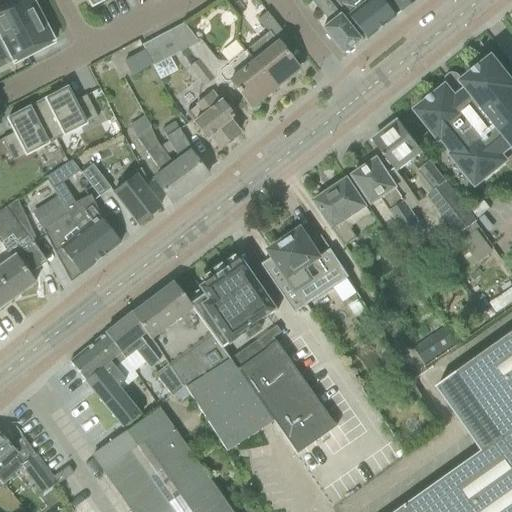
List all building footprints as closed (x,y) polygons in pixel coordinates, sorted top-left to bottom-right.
[(22,0),(0,11),(0,40),(41,19),(30,0),(22,0)] [(326,0),(322,0),(318,3),(315,0),(309,0),(328,24),(321,29),(342,54),(343,53),(349,54),(353,51),(353,45),(359,41),(326,0)] [(361,0),(333,0),(366,40),(394,18),(379,0),(367,0),(364,3),(361,0)] [(415,0),(389,0),(400,13),(416,0),(415,0)] [(267,33),(244,52),(274,89),(298,70),(278,44),(286,38),(266,13),(257,20),(267,33)] [(41,19),(0,40),(0,48),(8,64),(52,41),(41,19)] [(244,52),(223,69),(184,26),(169,33),(179,54),(186,50),(196,63),(197,62),(211,79),(216,84),(219,82),(226,83),(228,81),(229,83),(228,90),(235,91),(249,109),(274,89),(244,52)] [(166,60),(179,54),(169,33),(157,40),(158,42),(157,43),(166,60)] [(157,43),(158,42),(157,40),(142,47),(144,52),(152,67),(166,60),(157,43)] [(130,78),(152,67),(144,52),(122,63),(130,78)] [(511,82),(493,58),(462,83),(464,85),(452,95),(446,87),(415,111),(440,142),(442,140),(453,154),(451,156),(475,186),(505,162),(508,166),(511,162),(511,82)] [(211,79),(197,62),(196,63),(188,69),(206,93),(214,86),(216,84),(211,79)] [(66,89),(26,110),(36,128),(55,118),(64,136),(97,118),(86,96),(73,102),(66,89)] [(218,103),(211,95),(211,94),(186,114),(206,139),(208,137),(218,150),(238,133),(229,121),(232,118),(219,102),(218,103)] [(14,133),(1,140),(13,162),(64,136),(55,118),(36,128),(26,110),(7,120),(14,133)] [(157,147),(158,147),(143,119),(128,127),(135,140),(163,174),(154,181),(171,203),(189,190),(157,147)] [(476,222),(408,134),(399,121),(373,141),(395,170),(387,175),(411,211),(419,205),(396,172),(413,160),(416,164),(413,166),(433,192),(428,195),(459,235),(476,222)] [(190,155),(192,153),(173,123),(161,131),(167,141),(158,147),(157,147),(189,190),(206,177),(190,155)] [(411,211),(387,175),(377,160),(353,176),(371,204),(381,198),(404,232),(418,222),(411,211)] [(75,171),(69,163),(46,179),(52,187),(75,171)] [(91,166),(80,174),(99,198),(110,189),(91,166)] [(137,225),(159,208),(144,189),(148,186),(139,169),(119,180),(123,185),(112,194),(137,225)] [(367,209),(358,197),(347,180),(315,202),(345,247),(356,239),(345,223),(367,209)] [(79,207),(67,213),(68,215),(78,232),(100,259),(119,244),(107,228),(98,217),(90,201),(79,207)] [(32,244),(35,242),(16,202),(6,210),(4,208),(0,211),(0,245),(11,260),(0,267),(0,281),(13,300),(33,285),(27,276),(45,263),(32,244)] [(68,215),(42,231),(56,258),(69,283),(100,259),(78,232),(68,215)] [(326,268),(312,247),(301,230),(269,251),(291,284),(306,274),(311,282),(319,277),(328,290),(347,277),(337,261),(326,268)] [(480,258),(492,252),(479,231),(462,241),(468,252),(474,248),(480,258)] [(188,305),(191,308),(191,309),(195,315),(209,334),(211,336),(220,350),(221,349),(236,339),(235,337),(231,332),(245,323),(257,314),(261,321),(277,310),(241,258),(225,269),(225,268),(213,276),(213,277),(198,288),(202,295),(200,296),(188,305)] [(0,308),(13,300),(0,281),(0,308)] [(171,282),(130,314),(144,334),(145,335),(167,366),(182,388),(182,389),(187,397),(224,453),(271,423),(236,371),(228,361),(227,358),(220,350),(211,336),(209,334),(195,315),(191,309),(191,308),(188,305),(171,282)] [(349,284),(342,289),(347,296),(354,292),(349,284)] [(130,314),(104,334),(125,360),(133,372),(144,364),(150,371),(159,363),(139,338),(144,334),(130,314)] [(277,326),(228,361),(236,371),(236,370),(276,342),(274,338),(281,333),(277,326)] [(423,364),(455,341),(447,328),(414,351),(423,364)] [(482,452),(396,511),(511,511),(511,333),(457,372),(436,387),(482,452)] [(83,352),(68,363),(84,381),(97,370),(101,368),(106,374),(117,387),(124,381),(113,369),(125,360),(104,334),(83,352)] [(336,426),(277,342),(276,342),(236,370),(295,455),(336,426)] [(167,366),(154,376),(171,398),(174,396),(179,403),(187,397),(182,389),(182,388),(167,366)] [(413,405),(423,399),(403,367),(393,373),(413,405)] [(97,370),(84,381),(88,387),(121,428),(139,415),(120,392),(117,387),(106,374),(101,368),(97,370)] [(230,511),(192,458),(158,410),(91,457),(130,511),(230,511)] [(0,469),(16,455),(10,449),(0,437),(0,469)] [(41,494),(51,486),(31,459),(21,467),(41,494)]
